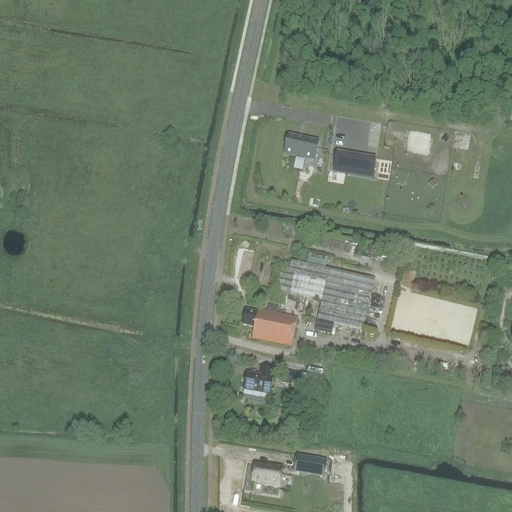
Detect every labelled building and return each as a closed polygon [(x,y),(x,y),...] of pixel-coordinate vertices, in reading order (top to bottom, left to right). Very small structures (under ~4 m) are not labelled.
[(285,154),(314,161),(318,143),(289,136),(285,154)] [(376,159),(337,152),(333,172),(373,179),(376,159)] [(292,262),(289,275),(281,273),(276,291),(322,302),(317,320),(363,331),(374,281),(292,262)] [(292,348),(298,319),(258,311),(258,313),(246,311),(243,326),(255,328),(253,339),(292,348)] [(273,379),(274,371),(261,369),(260,376),(247,374),(244,390),(270,395),(273,379)] [(284,371),(281,383),(297,387),(299,375),(284,371)] [(298,455),(295,470),(324,476),(327,461),(298,455)] [(255,465),(252,482),(263,484),(263,486),(280,488),(282,470),(283,468),(269,466),(268,467),(255,465)]
